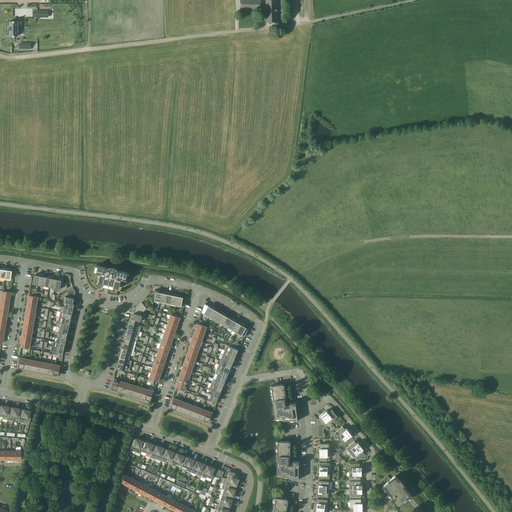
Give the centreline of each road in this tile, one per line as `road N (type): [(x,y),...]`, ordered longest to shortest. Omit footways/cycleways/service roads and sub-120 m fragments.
road 1 (unclassified): [(0,56),(286,27),(410,0)]
road 2 (residential): [(374,511),(371,449),(328,398),(307,415)]
road 3 (residential): [(151,429),(198,290)]
road 4 (residential): [(4,392),(25,261)]
road 5 (residential): [(237,379),(258,321),(198,290)]
